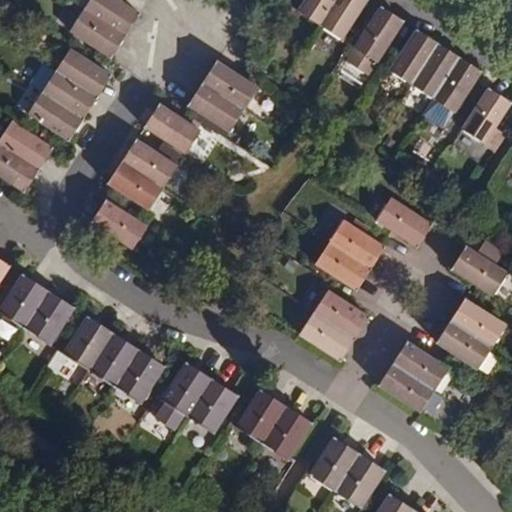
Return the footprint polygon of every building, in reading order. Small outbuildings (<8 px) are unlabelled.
[(117,0),(89,0),(83,10),(125,37),(140,15),(121,3),(117,0)] [(317,27),(334,0),(304,0),(296,13),(317,27)] [(334,0),(317,27),(340,41),(366,0),(334,0)] [(402,22),(380,7),(353,50),(345,63),(366,76),(402,22)] [(111,60),(125,37),(83,10),(68,33),(111,60)] [(387,72),(409,87),(437,44),(414,30),(387,72)] [(409,87),(431,101),(459,58),(437,44),(409,87)] [(70,50),(56,73),(96,99),(111,77),(70,50)] [(459,58),(431,101),(452,115),(480,71),(459,58)] [(215,62),(201,84),(243,111),(257,89),(215,62)] [(96,99),(56,73),(43,65),(30,86),(42,93),(83,119),(96,99)] [(243,111),(201,84),(188,103),(186,106),(229,134),(243,111)] [(509,103),(487,89),(459,132),(482,146),(480,148),(491,155),(504,135),(493,128),(509,103)] [(83,119),(42,93),(28,115),(69,142),(83,119)] [(202,133),(158,105),(143,128),(187,157),(202,133)] [(10,123),(0,138),(0,146),(38,171),(51,150),(10,123)] [(134,142),(120,163),(164,191),(178,170),(134,142)] [(38,171),(0,146),(0,177),(24,193),(38,171)] [(164,191),(120,163),(106,184),(149,213),(164,191)] [(149,230),(105,202),(90,225),(134,252),(149,230)] [(427,232),(384,205),(374,221),(416,249),(427,232)] [(487,223),(472,214),(464,228),(478,237),(487,223)] [(341,221),(327,243),(369,271),(384,248),(341,221)] [(355,293),(369,271),(327,243),(313,266),(355,293)] [(498,265),(472,248),(466,258),(460,254),(449,270),(493,298),(504,282),(492,275),(498,265)] [(0,282),(10,267),(0,260),(0,282)] [(0,308),(0,316),(23,331),(48,293),(22,276),(0,308)] [(48,293),(23,331),(49,349),(74,310),(48,293)] [(327,293),(313,315),(353,341),(368,319),(327,293)] [(448,322),(490,350),(504,326),(462,299),(448,322)] [(339,363),(353,341),(313,315),(298,337),(339,363)] [(88,374),(112,335),(86,317),(61,356),(88,374)] [(490,350),(448,322),(433,344),(476,371),(490,350)] [(88,374),(113,390),(138,352),(112,335),(88,374)] [(390,366),(463,413),(477,391),(405,342),(390,366)] [(138,352),(113,390),(139,407),(164,368),(138,352)] [(186,419),(211,381),(185,364),(160,403),(186,419)] [(463,413),(390,366),(376,387),(449,435),(463,413)] [(237,398),(211,381),(186,419),(175,436),(201,453),(212,436),(237,398)] [(259,447),(285,408),(259,391),(234,430),(259,447)] [(285,408),(259,447),(285,464),(310,425),(285,408)] [(306,479),(331,495),(357,456),(345,448),(340,456),(332,451),(338,443),(331,439),(306,479)] [(340,456),(345,448),(338,443),(332,451),(340,456)] [(357,456),(331,495),(357,511),(383,473),(377,469),(373,476),(367,472),(372,465),(357,456)] [(373,476),(377,469),(376,468),(372,465),(367,472),(373,476)] [(376,511),(411,511),(400,504),(395,511),(388,507),(394,500),(387,496),(376,511)] [(395,511),(400,504),(394,500),(388,507),(395,511)]
